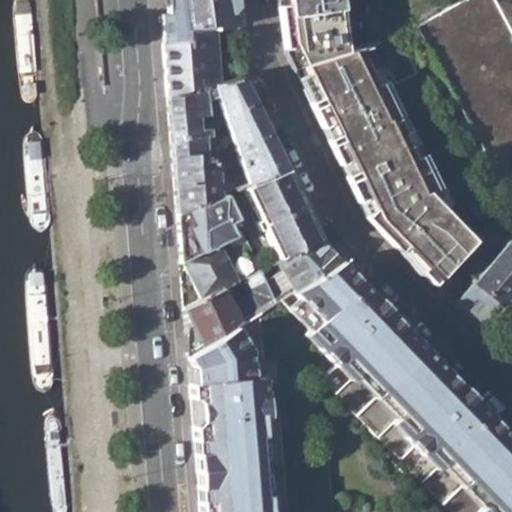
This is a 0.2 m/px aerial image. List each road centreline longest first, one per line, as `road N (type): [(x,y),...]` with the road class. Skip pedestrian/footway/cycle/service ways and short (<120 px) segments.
road 1 (tertiary): [(133,0),(137,163),(169,511)]
road 2 (residential): [(259,0),(273,73),(353,238),(511,399)]
